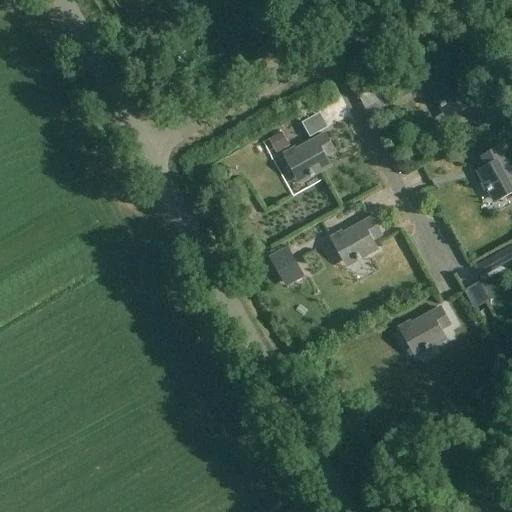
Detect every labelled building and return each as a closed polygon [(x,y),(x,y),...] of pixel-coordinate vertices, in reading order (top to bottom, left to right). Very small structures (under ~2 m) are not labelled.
[(460,114),(478,104),(471,93),(469,94),(453,65),(436,74),(441,84),(431,89),(443,109),(445,108),(449,116),(458,111),(460,114)] [(496,125),(510,118),(505,108),(491,116),(496,125)] [(326,157),(336,152),(326,135),(297,151),(296,149),(284,156),(294,173),(298,171),(302,180),(310,176),(312,178),(332,167),(326,157)] [(507,198),(511,194),(511,171),(499,149),(482,158),(488,168),(478,173),(489,193),(492,192),(496,200),(505,195),(507,198)] [(344,255),(349,264),(357,260),(358,262),(379,251),(373,241),(383,236),(373,219),(344,235),(343,233),(331,239),(341,257),(344,255)] [(279,256),(296,285),(310,277),(293,249),(279,256)] [(442,331),(451,326),(442,309),(413,325),(411,323),(400,329),(410,347),(413,345),(418,354),(426,350),(427,352),(447,341),(442,331)]
